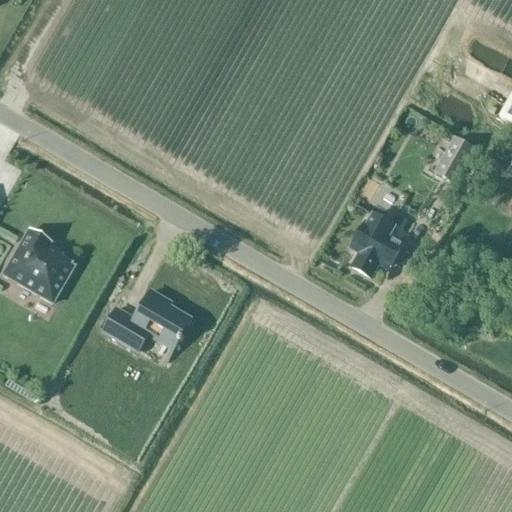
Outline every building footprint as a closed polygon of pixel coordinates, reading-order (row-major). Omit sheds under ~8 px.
[(511,101),(500,122),(511,129),(511,170),(508,178),(511,180),(511,101)] [(456,187),(476,153),(455,141),(435,176),(456,187)] [(357,194),(371,202),(380,187),(366,179),(357,194)] [(368,223),(353,250),(362,255),(355,269),(371,278),(379,265),(389,270),(404,245),(388,235),(391,228),(374,218),(370,225),(368,223)] [(74,269),(60,261),(62,257),(48,249),(50,246),(28,233),(2,278),(52,307),(74,269)] [(149,340),(172,354),(191,323),(169,309),(171,306),(151,294),(134,322),(116,311),(101,335),(138,357),(149,340)]
